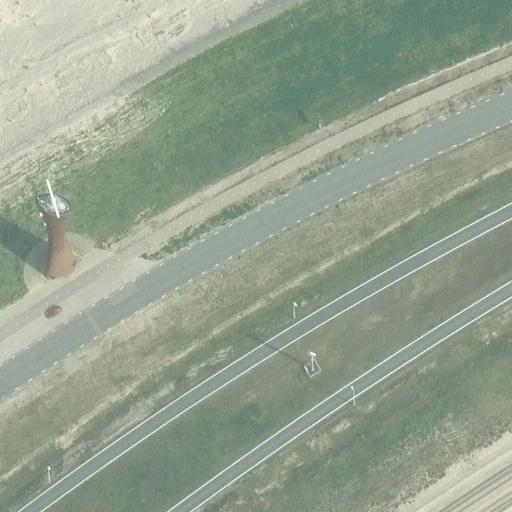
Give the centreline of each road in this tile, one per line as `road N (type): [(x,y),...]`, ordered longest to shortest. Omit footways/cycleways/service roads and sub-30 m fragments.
road 1 (unclassified): [(511,111),(213,256),(0,390)]
road 2 (secondary): [(511,218),(237,375),(38,511)]
road 3 (secondary): [(189,511),(511,294)]
